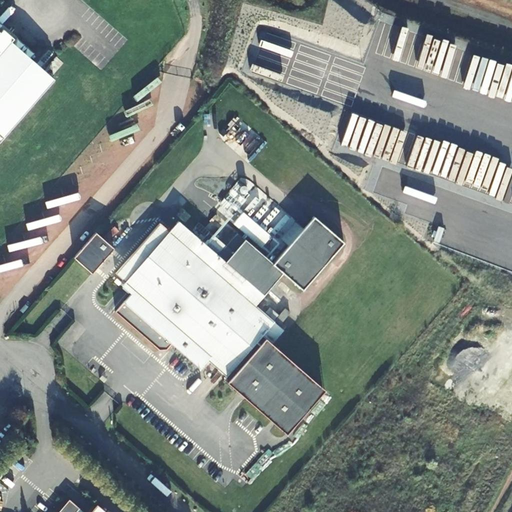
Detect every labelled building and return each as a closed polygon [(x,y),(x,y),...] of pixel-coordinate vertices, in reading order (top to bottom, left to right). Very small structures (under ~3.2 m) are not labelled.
[(0,142),(55,84),(31,61),(15,46),(12,43),(16,40),(6,30),(2,35),(0,33),(0,142)] [(15,46),(31,61),(38,53),(22,38),(15,46)] [(57,75),(64,66),(57,61),(50,70),(57,75)] [(327,389),(264,334),(265,332),(279,345),(290,332),(256,302),(281,274),(301,292),(345,241),(314,214),(306,223),(297,215),(282,233),(291,241),(275,259),(228,218),(208,240),(181,215),(172,224),(164,217),(118,269),(128,278),(125,281),(138,293),(122,312),(166,351),(175,342),(202,366),(209,358),(291,430),(327,389)] [(91,273),(114,248),(96,231),(73,256),(91,273)] [(274,314),(278,309),(271,303),(267,308),(274,314)]
